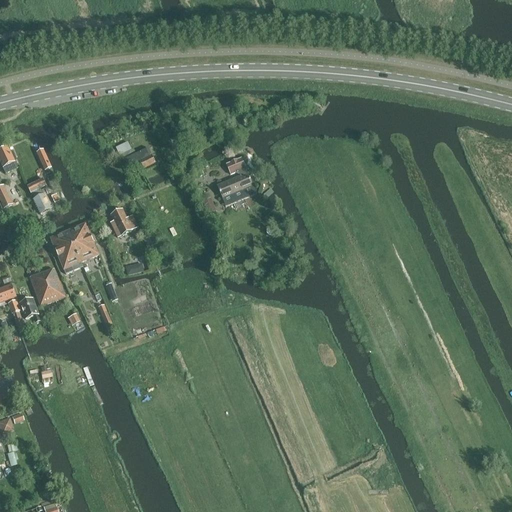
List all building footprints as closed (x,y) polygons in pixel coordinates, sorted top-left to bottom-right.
[(128,142),(116,148),(120,156),(122,155),(132,150),(128,142)] [(0,152),(0,161),(5,171),(11,183),(6,186),(13,199),(21,195),(8,167),(15,163),(8,149),(6,150),(5,149),(2,150),(2,152),(0,152)] [(125,160),(129,169),(140,164),(143,170),(156,164),(148,149),(125,160)] [(44,151),(36,154),(45,172),(52,169),(44,151)] [(227,165),(231,175),(236,173),(239,175),(241,177),(217,187),(223,200),(253,187),(242,159),(227,165)] [(47,179),(52,190),(59,187),(54,176),(47,179)] [(4,187),(0,188),(0,201),(4,209),(12,205),(4,187)] [(34,201),(41,215),(52,210),(45,196),(34,201)] [(211,199),(204,202),(209,215),(217,212),(211,199)] [(111,224),(118,239),(133,232),(123,210),(111,216),(114,222),(111,224)] [(51,239),(64,271),(66,275),(74,272),(72,268),(99,256),(86,224),(51,239)] [(140,233),(155,258),(163,253),(148,228),(140,233)] [(134,267),(126,268),(128,276),(136,274),(134,267)] [(30,279),(42,307),(66,299),(54,270),(30,279)] [(95,295),(104,292),(96,273),(87,277),(95,295)] [(114,283),(107,285),(111,301),(118,300),(114,283)] [(0,290),(0,304),(17,298),(12,286),(0,290)] [(121,293),(125,303),(145,294),(142,286),(121,293)] [(100,294),(95,296),(99,306),(104,304),(100,294)] [(20,304),(26,320),(33,318),(35,325),(41,323),(33,300),(20,304)] [(126,310),(130,320),(155,311),(151,301),(126,310)] [(111,322),(107,312),(101,315),(106,325),(111,322)] [(13,316),(18,327),(24,325),(19,313),(13,316)] [(80,323),(76,315),(70,318),(74,326),(80,323)] [(18,327),(20,334),(26,332),(24,325),(18,327)] [(43,380),(53,379),(53,371),(48,371),(47,368),(41,369),(43,380)] [(4,383),(2,377),(0,377),(0,398),(2,398),(3,400),(17,395),(11,380),(4,383)] [(12,419),(14,425),(24,421),(22,415),(12,419)] [(9,420),(0,423),(0,430),(1,431),(12,427),(9,420)]
